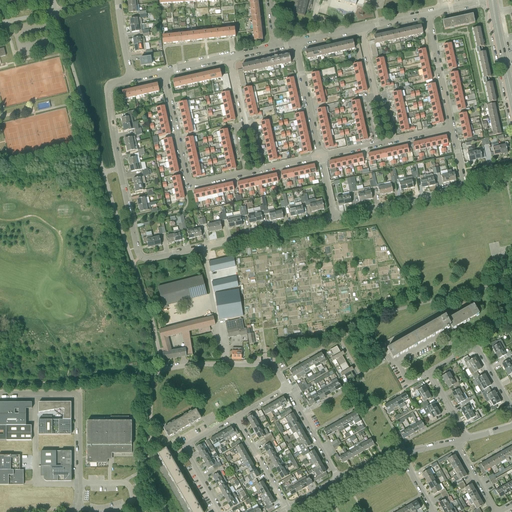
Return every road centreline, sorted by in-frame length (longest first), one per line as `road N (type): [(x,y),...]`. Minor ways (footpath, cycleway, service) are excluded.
road 1 (residential): [(141,256),(106,89),(130,78)]
road 2 (residential): [(141,256),(333,216)]
road 3 (residential): [(75,511),(77,394),(0,393)]
road 4 (residential): [(286,387),(271,366),(192,364),(147,373)]
road 5 (track): [(147,373),(0,384)]
road 6 (residential): [(333,216),(464,188)]
road 7 (residential): [(222,511),(186,448),(236,415)]
